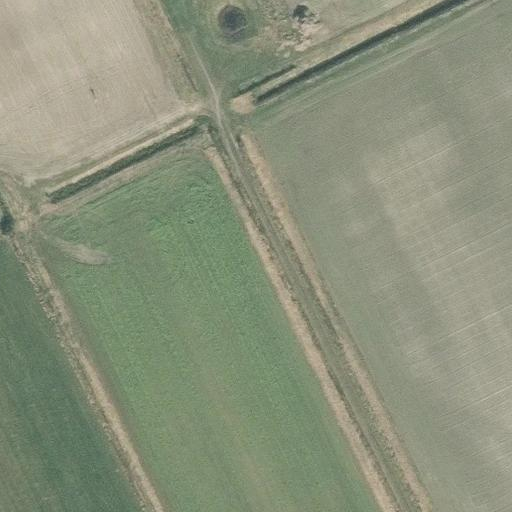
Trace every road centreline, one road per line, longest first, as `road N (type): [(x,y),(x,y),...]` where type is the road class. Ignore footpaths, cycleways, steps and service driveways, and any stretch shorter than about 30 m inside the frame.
road 1 (track): [(411,511),(212,94)]
road 2 (track): [(212,94),(21,189),(7,158),(0,162)]
road 3 (track): [(414,0),(212,94)]
